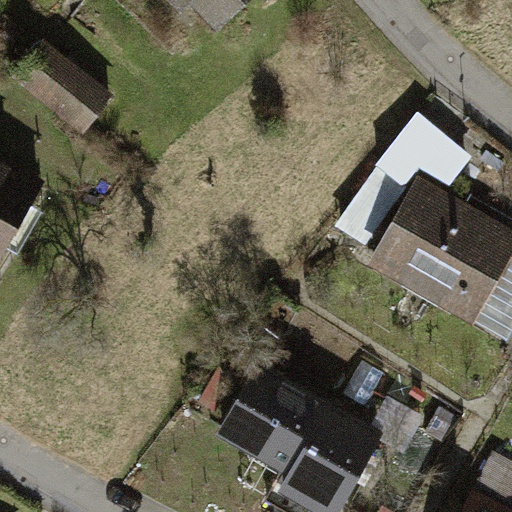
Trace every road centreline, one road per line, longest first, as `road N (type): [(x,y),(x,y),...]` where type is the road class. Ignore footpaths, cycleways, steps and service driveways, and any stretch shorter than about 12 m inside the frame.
road 1 (residential): [(511,121),(390,0)]
road 2 (residential): [(99,511),(0,436)]
